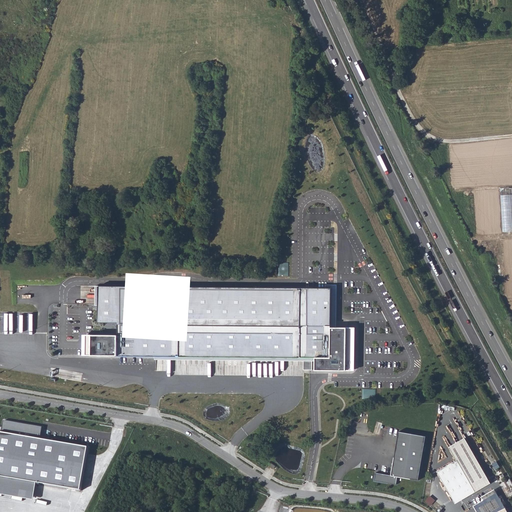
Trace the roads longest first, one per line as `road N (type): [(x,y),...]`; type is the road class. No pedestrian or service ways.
road 1 (track): [(0,253),(104,268),(181,258),(268,268),(319,75)]
road 2 (track): [(286,0),(390,226),(483,395),(483,405),(471,406)]
road 3 (trunk): [(309,0),(511,407)]
road 4 (unclassified): [(410,511),(283,489),(169,422),(0,393)]
road 5 (trunk): [(511,377),(325,0)]
road 6 (track): [(511,137),(437,142),(421,132),(397,91),(365,0)]
